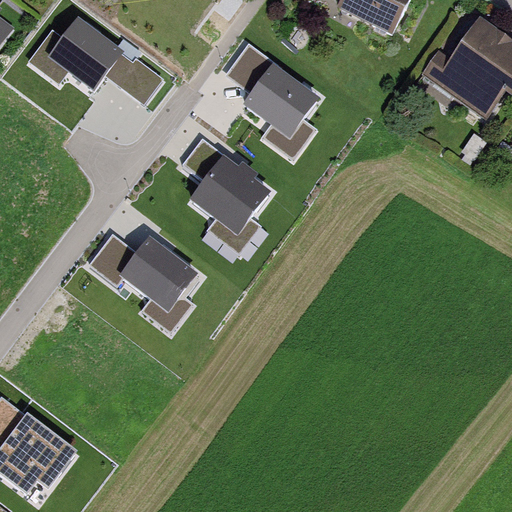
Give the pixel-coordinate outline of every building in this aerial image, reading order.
[(420,0),(324,0),(402,38),(420,0)] [(0,15),(0,14),(0,51),(13,34),(0,24),(0,15)] [(134,68),(78,25),(51,61),(93,93),(110,71),(124,80),(120,89),(146,108),(163,84),(137,64),(134,68)] [(511,46),(486,29),(457,71),(441,60),(425,83),(488,128),(509,98),(511,100),(511,46)] [(247,111),(291,140),(315,105),(275,77),(280,72),(249,49),(233,72),(260,92),(247,111)] [(272,193),(202,141),(183,168),(207,187),(193,206),(238,240),(272,193)] [(113,239),(91,269),(118,289),(124,281),(173,318),(200,283),(150,245),(139,260),(113,239)] [(75,457),(2,402),(0,404),(0,449),(4,452),(0,456),(0,477),(27,498),(40,482),(50,490),(75,457)]
